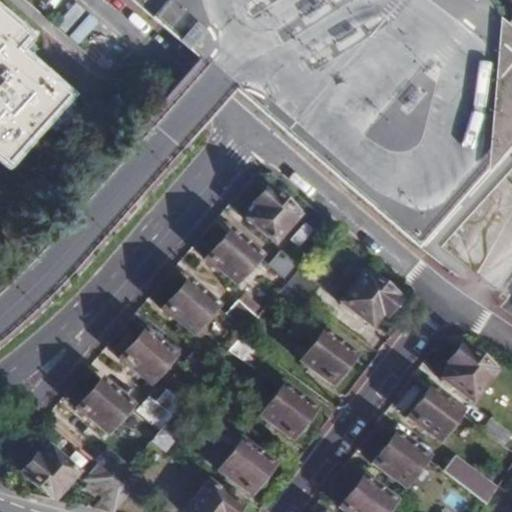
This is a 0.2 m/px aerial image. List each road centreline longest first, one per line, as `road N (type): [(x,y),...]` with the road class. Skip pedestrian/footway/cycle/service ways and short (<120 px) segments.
road 1 (residential): [(288,511),(450,295)]
road 2 (unclassified): [(255,137),(450,295)]
road 3 (unclassified): [(104,315),(255,137)]
road 4 (unclassified): [(95,0),(255,137)]
road 5 (residential): [(0,443),(104,315)]
road 6 (residential): [(104,315),(0,382)]
